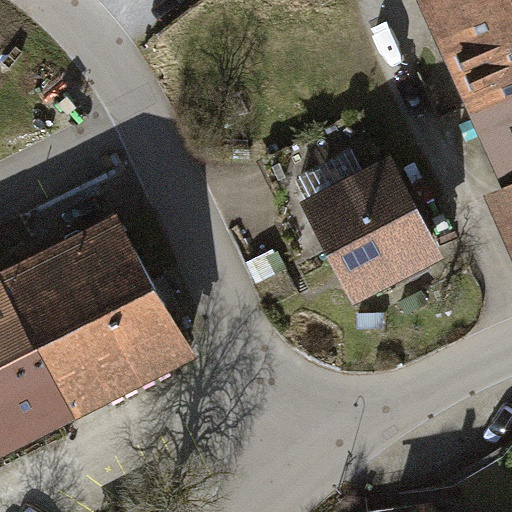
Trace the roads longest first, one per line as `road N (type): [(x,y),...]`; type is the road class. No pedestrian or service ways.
road 1 (residential): [(50,0),(111,55),(321,465)]
road 2 (tertiary): [(321,465),(511,345)]
